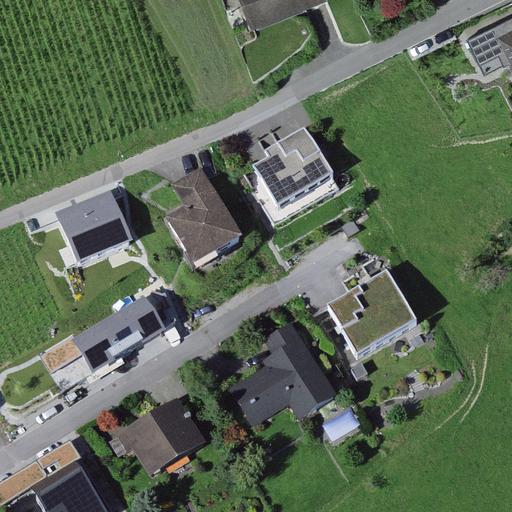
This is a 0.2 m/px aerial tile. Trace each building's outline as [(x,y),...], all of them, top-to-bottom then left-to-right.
[(322,0),(230,0),(242,31),(323,1),(322,0)] [(511,35),(492,45),(511,85),(511,35)] [(247,168),(274,218),(345,180),(319,130),(247,168)] [(183,274),(236,248),(203,182),(170,199),(181,221),(162,231),(183,274)] [(323,309),(355,365),(416,330),(384,275),(323,309)] [(298,422),(335,400),(290,328),(259,347),(270,365),(227,392),(251,431),(289,408),(298,422)] [(118,437),(145,480),(201,446),(174,403),(118,437)] [(43,511),(98,511),(76,477),(37,502),(43,511)]
